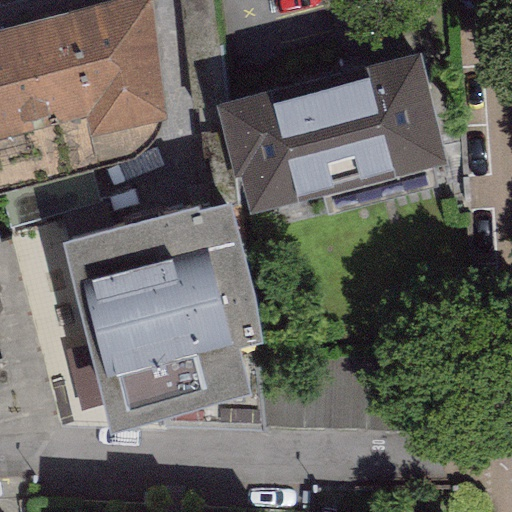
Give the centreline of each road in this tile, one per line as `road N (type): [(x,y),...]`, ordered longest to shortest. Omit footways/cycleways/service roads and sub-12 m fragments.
road 1 (residential): [(0,469),(511,467)]
road 2 (residential): [(488,0),(511,359)]
